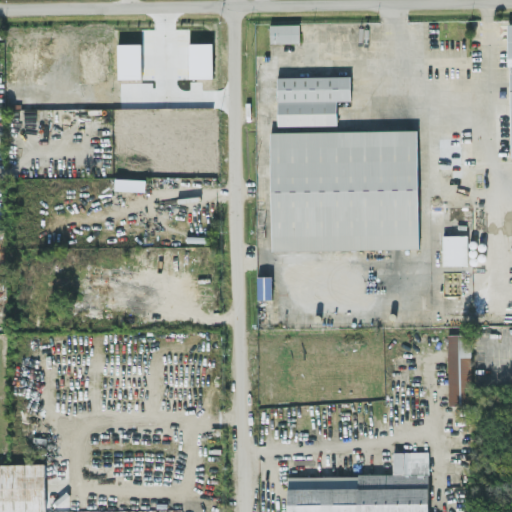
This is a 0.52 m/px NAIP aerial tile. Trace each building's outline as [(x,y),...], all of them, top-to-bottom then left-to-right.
[(297,42),(297,23),(267,23),(267,42),(297,42)] [(141,78),(141,42),(117,42),(117,77),(141,78)] [(212,42),(188,42),(189,77),(212,77),(212,42)] [(334,125),(334,99),(348,99),(348,76),(274,76),(274,125),(334,125)] [(415,129),(268,131),(269,249),(416,248),(415,129)] [(442,264),(468,264),(468,234),(442,234),(442,264)] [(272,275),(256,275),(257,298),(272,298),(272,275)] [(470,333),(446,333),(448,404),(472,403),(470,333)] [(428,511),(427,450),(392,451),(393,474),(287,475),(287,511),(428,511)] [(44,463),(0,463),(0,511),(45,511),(44,463)] [(429,471),(428,505),(436,505),(436,471),(429,471)]
